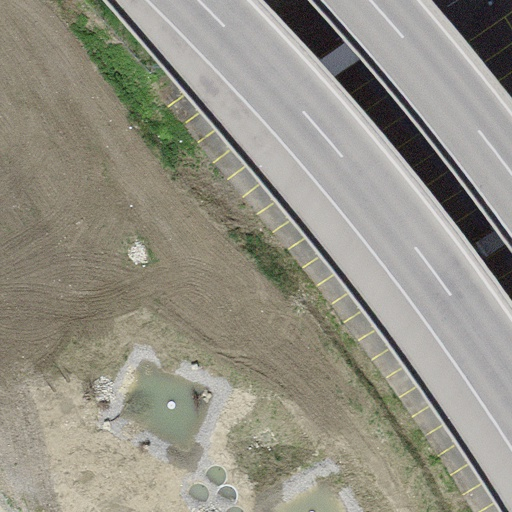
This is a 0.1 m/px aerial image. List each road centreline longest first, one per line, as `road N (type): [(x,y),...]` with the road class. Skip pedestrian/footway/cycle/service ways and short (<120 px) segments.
road 1 (motorway): [(199,0),(325,136),(511,385)]
road 2 (motorway): [(511,176),(368,0)]
